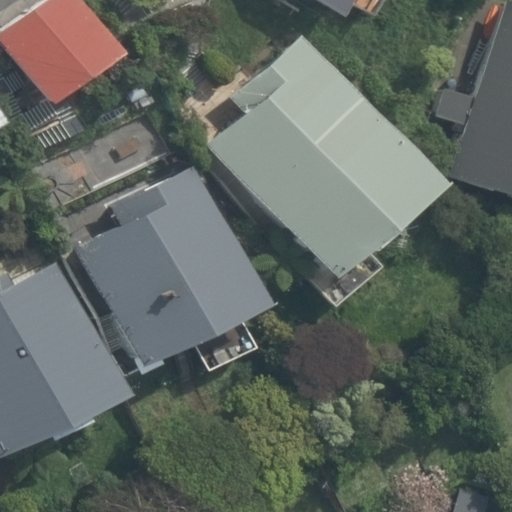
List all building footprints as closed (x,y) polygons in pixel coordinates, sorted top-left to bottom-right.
[(119,48),(86,0),(41,0),(0,28),(0,37),(43,100),(119,48)] [(332,0),(308,0),(326,11),(332,0)] [(511,0),(481,0),(433,163),(511,186),(511,0)] [(430,176),(295,35),(197,128),(331,269),(430,176)] [(197,167),(62,230),(128,369),(263,306),(197,167)] [(52,252),(0,274),(0,458),(120,406),(52,252)]
